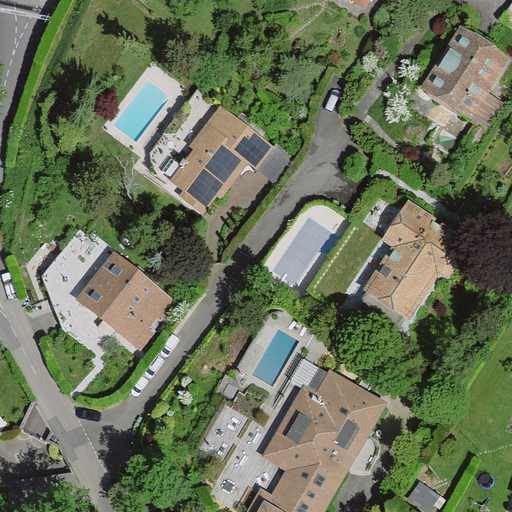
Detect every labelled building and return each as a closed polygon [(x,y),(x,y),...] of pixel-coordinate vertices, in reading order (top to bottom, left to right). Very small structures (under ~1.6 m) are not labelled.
[(344,0),(362,13),(371,0),(344,0)] [(509,62),(459,31),(419,96),(485,137),(503,108),(487,98),(509,62)] [(223,108),(167,181),(207,212),(245,161),(264,176),(273,182),(291,159),(223,108)] [(392,253),(364,296),(407,324),(437,278),(443,282),(467,245),(407,206),(380,246),(392,253)] [(59,317),(63,328),(100,357),(120,333),(140,348),(175,304),(80,230),(44,276),(59,317)] [(259,495),(249,511),(324,511),(385,407),(329,374),(315,398),(301,390),(262,459),(285,473),(269,500),(259,495)] [(74,474),(10,483),(12,511),(19,511),(88,502),(74,474)]
